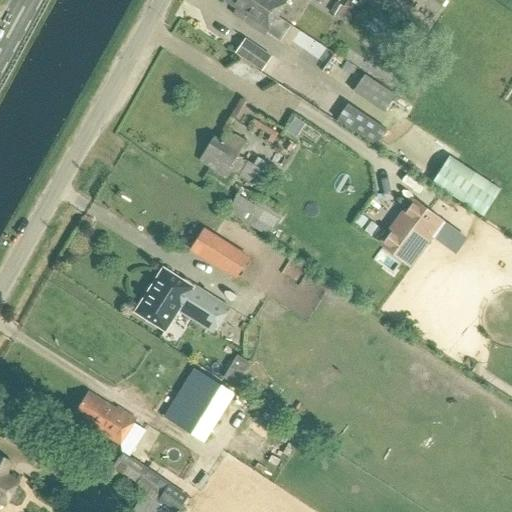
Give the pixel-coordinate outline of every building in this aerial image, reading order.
[(263,36),(277,15),(253,0),(225,0),(225,2),(235,9),(232,14),(263,36)] [(253,0),(277,15),(287,0),(253,0)] [(321,0),(318,8),(333,14),(338,0),(321,0)] [(447,0),(417,0),(438,14),(447,0)] [(263,71),(273,56),(247,38),(237,53),(263,71)] [(385,111),(396,94),(365,74),(354,90),(385,111)] [(376,146),(387,129),(348,103),(337,120),(376,146)] [(346,158),(356,140),(317,117),(305,137),(325,149),(326,146),(346,158)] [(245,142),(225,130),(220,139),(214,136),(199,161),(226,178),(231,170),(254,184),(263,169),(238,154),(245,142)] [(500,189),(448,155),(430,182),(482,216),(500,189)] [(214,173),(207,188),(223,195),(230,180),(214,173)] [(269,236),(284,212),(242,186),(227,210),(269,236)] [(380,239),(376,244),(410,268),(445,222),(411,197),(409,200),(411,202),(403,212),(401,210),(387,229),(389,230),(382,241),(380,239)] [(229,243),(244,232),(229,212),(223,217),(212,203),(203,210),(229,243)] [(193,287),(163,268),(134,312),(165,331),(178,311),(181,313),(180,314),(211,335),(229,308),(194,286),(193,287)] [(236,390),(200,368),(168,420),(203,442),(236,390)] [(244,376),(230,368),(224,378),(238,387),(244,376)] [(119,445),(123,440),(134,421),(136,418),(117,407),(116,409),(88,391),(72,416),(119,445)] [(216,465),(242,439),(227,423),(201,450),(216,465)] [(176,511),(188,495),(170,483),(167,487),(141,470),(145,465),(123,450),(113,466),(160,497),(158,500),(175,511),(176,511)] [(5,475),(12,462),(0,455),(0,502),(6,505),(9,500),(17,505),(23,504),(28,494),(26,489),(17,485),(19,482),(5,475)] [(204,473),(198,483),(212,492),(218,483),(204,473)] [(141,499),(132,511),(164,511),(156,506),(143,497),(141,499)]
